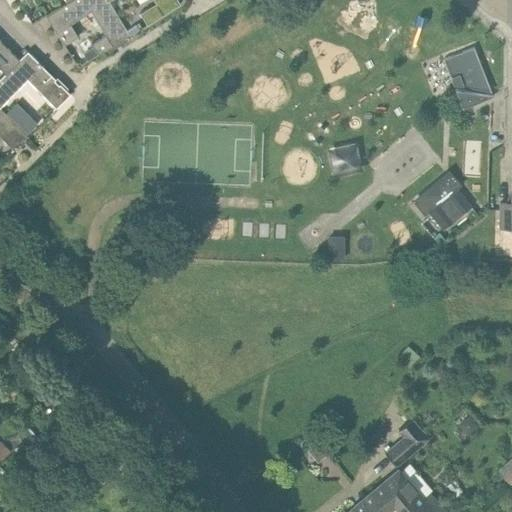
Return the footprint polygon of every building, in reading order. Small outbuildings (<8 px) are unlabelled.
[(46,16),(56,33),(64,45),(77,36),(70,25),(91,11),(106,35),(91,44),(98,55),(112,46),(119,42),(118,41),(123,37),(124,39),(130,35),(108,1),(108,0),(71,0),(67,3),(46,16)] [(108,0),(108,1),(109,0),(153,0),(155,2),(139,12),(147,25),(180,4),(177,0),(108,0)] [(138,30),(135,25),(127,30),(130,35),(138,30)] [(0,75),(2,77),(19,60),(0,40),(0,75)] [(83,54),(87,60),(97,54),(93,48),(83,54)] [(444,59),(454,86),(490,93),(472,48),(444,59)] [(27,51),(19,60),(2,77),(0,78),(0,107),(27,80),(56,108),(70,94),(66,90),(68,89),(57,78),(55,80),(42,65),(38,63),(27,51)] [(491,97),(456,90),(463,108),(491,97)] [(28,136),(0,107),(0,136),(14,150),(19,145),(18,144),(23,139),(24,140),(28,136)] [(30,117),(20,127),(27,134),(37,124),(30,117)] [(339,175),(367,169),(360,140),(333,146),(339,175)] [(511,183),(511,203),(500,203),(500,229),(511,228),(511,183)] [(444,229),(471,207),(458,191),(431,214),(444,229)] [(439,233),(434,238),(440,245),(445,241),(439,233)] [(344,237),(342,237),(334,237),(328,237),(328,245),(328,259),(344,259),(344,237)] [(16,322),(11,327),(16,332),(21,327),(16,322)] [(407,346),(397,358),(408,368),(419,355),(407,346)] [(399,430),(405,436),(415,449),(426,440),(411,420),(399,430)] [(25,445),(33,438),(26,429),(18,436),(25,445)] [(415,449),(405,436),(385,453),(395,466),(415,449)] [(307,450),(317,462),(330,452),(320,440),(307,450)] [(0,443),(0,460),(9,452),(1,442),(0,443)] [(509,483),(511,480),(511,459),(497,472),(509,483)] [(364,499),(373,511),(385,511),(392,506),(395,509),(415,489),(399,470),(364,499)] [(396,511),(443,511),(428,493),(422,497),(415,489),(395,509),(396,511)] [(373,511),(364,499),(360,502),(349,511),(373,511)]
